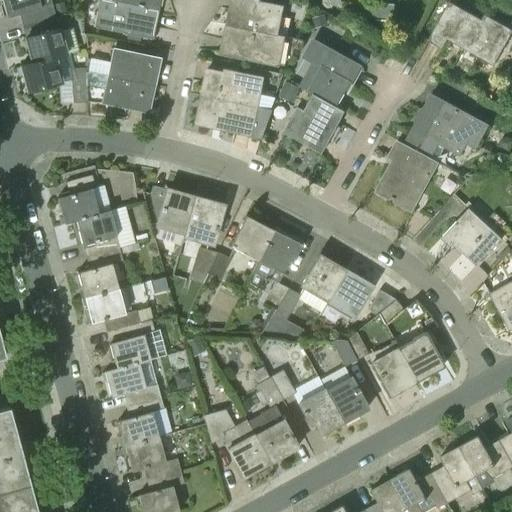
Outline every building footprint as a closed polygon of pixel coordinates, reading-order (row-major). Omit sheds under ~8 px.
[(22,26),(55,17),(54,16),(52,5),(40,8),(37,0),(1,0),(6,18),(18,14),(22,26)] [(105,0),(108,1),(157,10),(159,0),(105,0)] [(278,36),(278,35),(284,5),(261,0),(260,0),(251,0),(252,0),(250,0),(232,0),(227,25),(278,36)] [(393,21),(394,5),(367,3),(367,0),(351,0),(350,18),(350,22),(391,42),(393,21)] [(126,39),(136,41),(137,37),(152,39),(157,10),(108,1),(106,12),(97,9),(93,27),(127,34),(126,39)] [(494,66),(502,51),(511,56),(511,35),(511,32),(511,29),(485,14),(482,19),(450,1),(427,41),(442,49),(449,36),(466,45),(463,49),(464,50),(467,45),(495,61),(493,65),(494,66)] [(52,5),(54,16),(62,14),(65,14),(62,2),(51,5),(52,5)] [(325,14),(312,18),(315,28),(328,25),(325,14)] [(25,38),(24,38),(31,63),(31,64),(65,54),(65,56),(67,55),(59,27),(58,28),(56,22),(55,17),(22,26),(25,38)] [(221,54),(280,66),(285,37),(278,35),(278,36),(227,25),(221,54)] [(302,58),(318,67),(306,90),(313,94),(337,107),(359,65),(312,40),(302,58)] [(85,71),(153,85),(159,58),(111,48),(109,62),(90,58),(88,67),(85,67),(85,71)] [(87,102),(86,86),(85,71),(85,67),(69,69),(65,56),(65,54),(31,64),(31,63),(20,66),(27,92),(60,83),(60,82),(71,80),(72,103),(87,102)] [(202,95),(257,106),(263,78),(235,72),(234,75),(207,69),(202,95)] [(153,85),(85,71),(86,86),(103,90),(100,103),(148,113),(153,85)] [(294,103),(300,87),(298,86),(284,81),(278,97),(294,103)] [(337,107),(313,94),(290,136),(322,154),(345,112),(337,107)] [(257,106),(202,95),(196,124),(251,136),(257,106)] [(405,145),(431,159),(432,158),(436,160),(443,147),(460,156),(467,145),(476,150),(490,125),(461,109),(450,103),(449,106),(432,96),(405,145)] [(511,139),(508,136),(501,138),(499,146),(505,150),(511,147),(511,139)] [(431,159),(405,145),(398,141),(390,156),(397,160),(392,168),(391,167),(377,191),(402,205),(410,190),(422,195),(440,162),(436,160),(432,158),(431,159)] [(110,210),(104,185),(94,188),(91,175),(65,182),(68,195),(56,198),(63,224),(75,221),(75,220),(96,214),(108,210),(109,211),(110,210)] [(179,243),(181,238),(193,197),(166,190),(164,200),(142,194),(152,227),(154,238),(179,243)] [(193,197),(181,238),(211,246),(222,205),(193,197)] [(502,239),(469,208),(440,239),(452,250),(456,245),(481,269),(481,268),(478,265),(502,239)] [(82,246),(85,257),(118,248),(109,211),(108,210),(96,214),(75,220),(75,221),(82,246)] [(229,246),(243,254),(245,250),(259,257),(272,230),(245,216),(229,246)] [(271,268),(284,275),(300,245),(272,230),(259,257),(257,261),(251,272),(263,278),(265,276),(267,277),(271,268)] [(146,238),(144,233),(133,236),(135,241),(146,238)] [(133,244),(118,248),(119,254),(135,250),(133,244)] [(203,284),(207,275),(217,252),(197,247),(188,279),(203,284)] [(121,261),(119,254),(118,248),(85,257),(88,269),(76,272),(83,298),(117,289),(110,263),(121,261)] [(217,252),(207,275),(220,281),(230,258),(217,252)] [(299,287),(326,303),(346,271),(318,255),(299,287)] [(326,303),(352,319),(371,286),(346,271),(326,303)] [(511,281),(490,294),(510,330),(511,328),(511,281)] [(263,304),(274,311),(287,288),(275,282),(263,304)] [(287,288),(274,311),(260,335),(303,341),(308,333),(285,320),(299,295),(287,288)] [(102,320),(105,332),(150,320),(147,307),(124,313),(117,289),(83,298),(90,323),(102,320)] [(376,314),(377,313),(394,300),(379,291),(368,310),(376,314)] [(377,313),(386,323),(402,309),(394,300),(377,313)] [(196,317),(189,314),(183,326),(191,330),(196,317)] [(259,319),(254,318),(250,321),(249,325),(251,330),(256,331),(260,328),(261,324),(259,319)] [(137,363),(138,363),(149,360),(142,334),(153,331),(150,320),(105,332),(109,343),(108,343),(115,368),(115,369),(137,363)] [(346,340),(355,360),(366,354),(355,331),(346,340)] [(396,348),(415,382),(442,366),(424,333),(396,348)] [(184,343),(192,358),(204,351),(196,336),(184,343)] [(355,360),(346,340),(334,339),(330,341),(343,367),(355,360)] [(389,396),(415,382),(396,348),(370,362),(389,396)] [(122,394),(125,406),(159,396),(156,384),(149,360),(138,363),(137,363),(115,369),(115,368),(103,371),(110,397),(122,394)] [(262,366),(251,372),(257,383),(256,384),(268,408),(281,400),(268,377),(262,366)] [(268,377),(281,400),(294,393),(282,370),(268,377)] [(192,386),(188,371),(181,373),(175,382),(177,389),(192,386)] [(357,391),(349,376),(324,389),(342,422),(367,408),(357,391)] [(315,427),(319,435),(342,422),(324,389),(323,388),(296,402),(311,429),(315,427)] [(124,446),(158,437),(151,412),(162,409),(159,396),(125,406),(128,418),(117,421),(124,446)] [(297,447),(274,406),(259,414),(246,421),(269,463),(297,447)] [(0,491),(28,484),(8,407),(0,409),(0,491)] [(225,448),(242,478),(269,463),(246,421),(245,419),(233,425),(224,409),(202,415),(209,443),(223,439),(227,447),(225,448)] [(511,417),(507,420),(511,430),(511,434),(500,441),(511,462),(511,417)] [(511,462),(500,441),(486,449),(479,436),(459,446),(482,489),(496,482),(493,477),(508,469),(511,476),(511,462)] [(179,471),(176,458),(164,461),(158,437),(124,446),(131,472),(142,467),(145,480),(179,471)] [(473,494),(483,489),(459,446),(440,457),(447,470),(434,478),(433,478),(447,503),(471,490),(473,494)] [(425,511),(436,506),(438,508),(447,503),(433,478),(434,478),(432,474),(418,482),(410,469),(391,479),(407,509),(408,509),(409,511),(425,511)] [(179,471),(145,480),(149,492),(137,495),(141,511),(177,511),(178,511),(171,486),(183,483),(179,471)] [(401,511),(407,509),(391,479),(372,490),(379,503),(365,511),(401,511)] [(35,511),(28,484),(0,491),(0,511),(35,511)]
